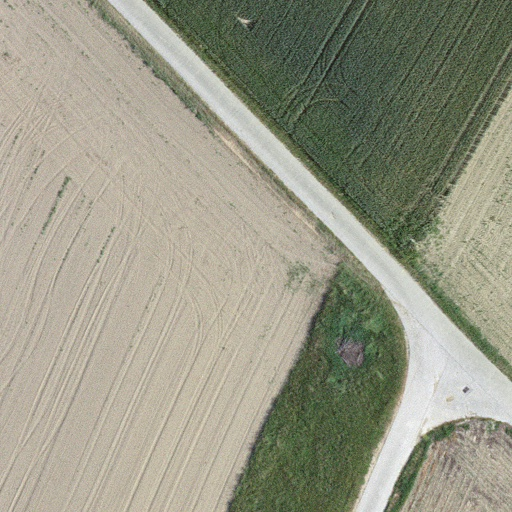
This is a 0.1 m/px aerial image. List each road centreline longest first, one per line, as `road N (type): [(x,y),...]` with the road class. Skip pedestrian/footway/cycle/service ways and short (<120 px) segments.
road 1 (track): [(440,334),(116,0)]
road 2 (track): [(440,334),(363,511)]
